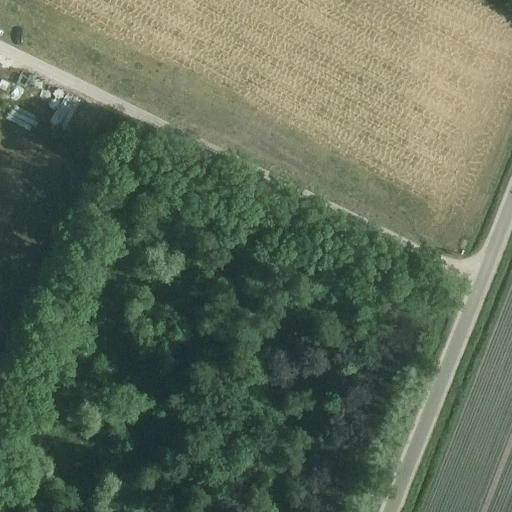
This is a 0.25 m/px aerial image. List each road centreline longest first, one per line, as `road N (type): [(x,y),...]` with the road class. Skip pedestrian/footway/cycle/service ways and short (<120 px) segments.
road 1 (unknown): [(478,296),(0,58)]
road 2 (unclassified): [(393,511),(511,212)]
